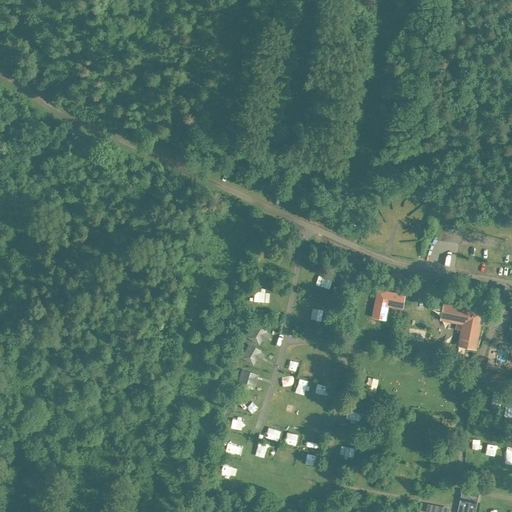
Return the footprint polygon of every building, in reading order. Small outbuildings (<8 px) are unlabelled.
[(388,306),(402,308),(405,294),(377,289),(372,317),(385,320),(388,306)] [(443,302),(440,320),(462,324),(457,346),(475,349),(483,310),(443,302)] [(326,339),(327,333),(299,328),(297,334),(326,339)] [(293,373),(301,376),(303,371),(295,368),(293,373)] [(261,369),(253,372),(256,379),(264,375),(261,369)] [(251,424),(255,416),(247,412),(243,421),(251,424)] [(329,443),(331,432),(320,430),(319,441),(329,443)] [(253,455),(241,455),(241,463),(253,463),(253,455)] [(314,488),(317,479),(309,477),(306,485),(314,488)] [(463,491),(458,511),(472,511),(477,494),(463,491)]
